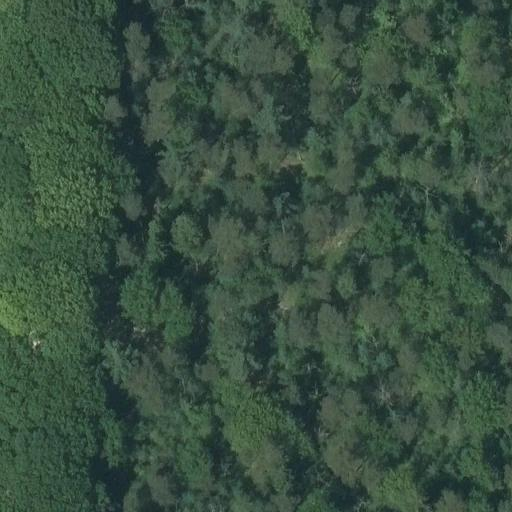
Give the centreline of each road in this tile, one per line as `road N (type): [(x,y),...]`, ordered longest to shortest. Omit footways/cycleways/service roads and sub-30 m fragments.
road 1 (track): [(49,0),(28,345)]
road 2 (track): [(28,345),(23,511)]
